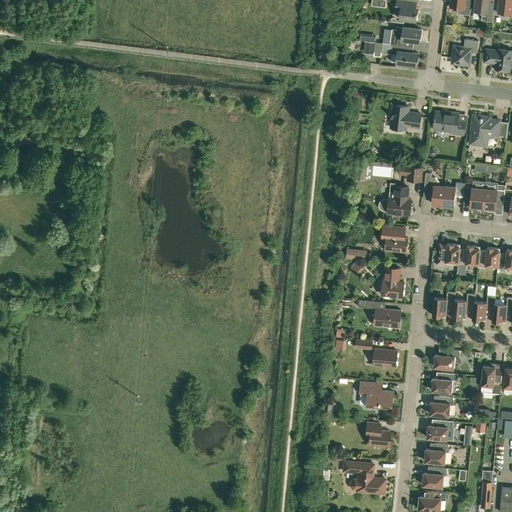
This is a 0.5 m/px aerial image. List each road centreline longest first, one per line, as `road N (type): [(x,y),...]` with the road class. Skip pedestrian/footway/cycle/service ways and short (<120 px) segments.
road 1 (residential): [(416,334),(425,224),(511,232)]
road 2 (residential): [(399,511),(416,334)]
